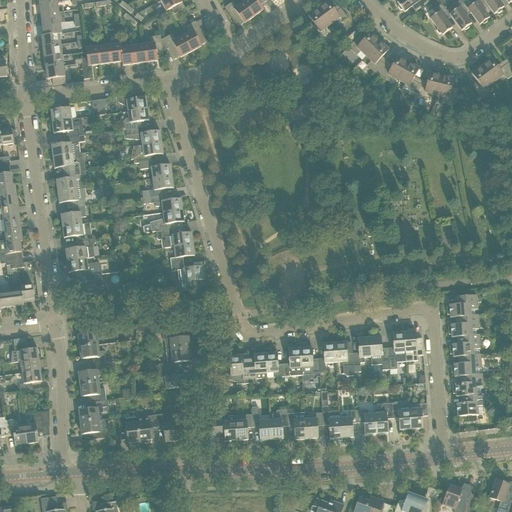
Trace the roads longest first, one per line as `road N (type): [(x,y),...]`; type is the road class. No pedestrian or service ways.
road 1 (tertiary): [(80,472),(339,467),(443,456)]
road 2 (residential): [(443,456),(429,313),(255,334),(238,315)]
road 3 (residential): [(238,315),(165,84)]
road 4 (residential): [(55,325),(26,101)]
road 5 (residential): [(370,0),(446,56),(478,50),(511,23)]
road 6 (residential): [(62,472),(55,325)]
road 7 (residential): [(26,101),(165,84)]
